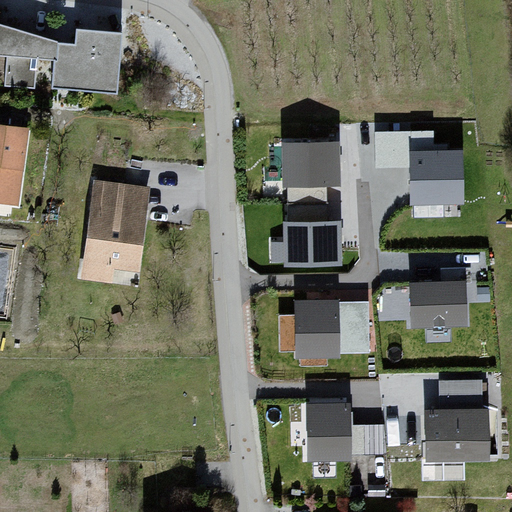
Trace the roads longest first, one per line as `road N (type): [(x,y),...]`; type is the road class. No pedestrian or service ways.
road 1 (residential): [(253,511),(211,64),(182,22),(141,0)]
road 2 (track): [(237,372),(0,476)]
